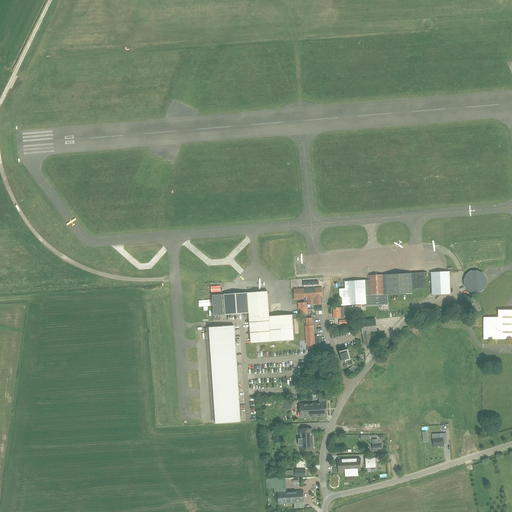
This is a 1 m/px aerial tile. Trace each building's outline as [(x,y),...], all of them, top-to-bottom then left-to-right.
[(467,274),(464,280),(464,285),(468,290),(474,293),(480,293),(485,289),(488,284),(487,277),(484,272),(478,270),(473,270),(467,274)] [(345,288),(339,289),(340,305),(366,304),(366,306),(388,305),(387,295),(412,293),(412,289),(426,288),(425,272),(370,275),(370,280),(365,280),(345,281),(345,288)] [(450,272),(432,273),(433,294),(451,293),(450,272)] [(304,288),(294,289),(295,299),(304,298),(304,303),(307,302),(307,304),(308,304),(314,304),(316,304),(322,304),(322,303),(323,303),(322,297),(323,297),(322,287),(316,288),(316,287),(304,288)] [(267,292),(247,293),(249,313),(251,343),(271,341),(270,330),(269,316),(267,292)] [(222,295),(212,295),(214,315),(214,320),(220,320),(219,315),(224,315),(224,314),(225,314),(249,313),(247,293),(224,294),(224,295),(222,295)] [(471,301),(466,303),(469,309),(474,307),(477,313),(482,310),(476,297),(470,300),(471,301)] [(304,303),(298,303),(298,308),(300,308),(301,313),(308,312),(307,304),(307,302),(304,303)] [(344,307),(333,308),(334,318),(344,317),(344,307)] [(484,317),(484,339),(511,339),(511,309),(498,310),(498,317),(484,317)] [(292,314),(269,316),(270,330),(271,341),(294,340),(293,329),(292,314)] [(307,326),(306,326),(307,344),(308,344),(308,349),(320,348),(319,336),(314,336),(313,325),(312,325),(312,318),(307,318),(307,326)] [(376,319),(361,321),(363,335),(365,347),(372,346),(370,333),(377,332),(376,319)] [(234,326),(209,327),(211,347),(235,345),(234,326)] [(235,345),(211,347),(212,363),(237,361),(235,345)] [(355,346),(350,349),(353,358),(359,356),(355,346)] [(348,349),(340,351),(343,363),(344,364),(345,363),(346,363),(345,361),(346,360),(348,366),(353,364),(351,359),(350,359),(348,349)] [(237,361),(212,363),(213,383),(238,382),(237,361)] [(238,382),(213,383),(214,398),(239,396),(238,382)] [(239,396),(214,398),(216,424),(241,422),(239,396)] [(326,402),(300,404),(301,417),(327,416),(326,402)] [(300,439),(298,439),(299,446),(300,446),(301,452),(313,451),(312,428),(299,429),(300,439)] [(446,433),(432,434),(433,439),(433,447),(443,446),(443,441),(447,441),(446,435),(446,433)] [(378,439),(372,439),(373,451),(382,450),(382,444),(378,444),(378,439)] [(370,458),(365,458),(366,468),(375,467),(375,458),(377,458),(376,454),(370,454),(370,458)] [(360,459),(338,460),(338,472),(345,472),(345,476),(358,476),(358,471),(361,471),(360,459)] [(329,479),(329,480),(330,479),(330,480),(330,481),(329,482),(329,483),(329,484),(330,485),(332,487),(333,488),(334,488),(335,488),(336,488),(335,488),(335,487),(336,487),(337,487),(338,486),(339,486),(339,485),(339,484),(339,483),(339,482),(339,481),(340,481),(339,480),(339,479),(340,479),(339,476),(339,477),(339,476),(338,475),(337,474),(336,474),(335,474),(334,474),(333,474),(332,475),(331,476),(330,477),(329,478),(329,479)] [(282,477),(266,478),(266,483),(274,482),(274,492),(275,492),(275,493),(283,492),(283,487),(282,477)] [(275,493),(274,493),(274,500),(277,500),(277,504),(282,504),(282,500),(284,500),(284,504),(304,502),(303,491),(283,492),(275,493)]
